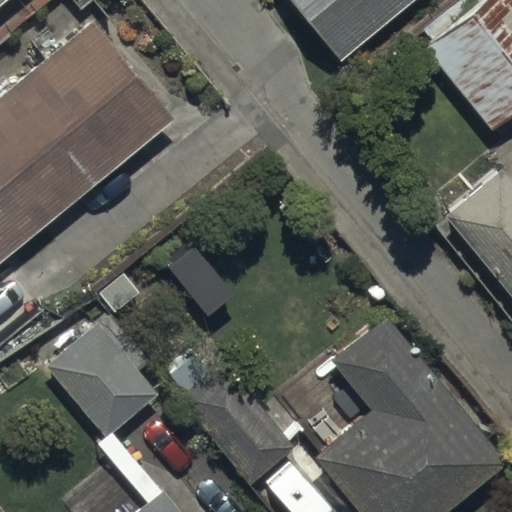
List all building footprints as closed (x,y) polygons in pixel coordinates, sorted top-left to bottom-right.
[(295,0),(331,44),(385,0),(295,0)] [(420,21),(414,26),(480,112),(511,87),(511,0),(434,0),(415,15),(420,21)] [(0,235),(163,100),(82,3),(0,71),(0,235)] [(511,173),(492,148),(436,193),(511,288),(511,173)] [(5,255),(0,259),(0,325),(38,295),(5,255)] [(407,511),(493,440),(371,295),(285,367),(326,414),(302,434),(367,511),(407,511)] [(146,380),(88,310),(40,350),(98,419),(146,380)] [(185,340),(161,358),(176,377),(171,381),(239,468),(284,433),(217,347),(201,360),(185,340)] [(187,511),(156,473),(106,511),(187,511)]
